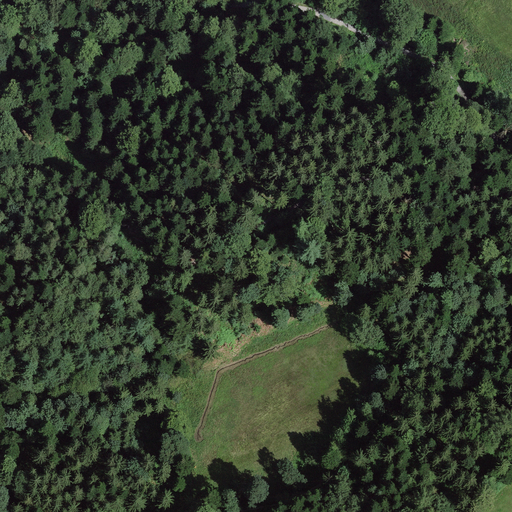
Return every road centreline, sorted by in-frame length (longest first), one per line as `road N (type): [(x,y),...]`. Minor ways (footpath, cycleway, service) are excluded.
road 1 (track): [(511,163),(449,75),(332,18),(276,4),(227,7)]
road 2 (track): [(359,298),(427,262),(511,197)]
